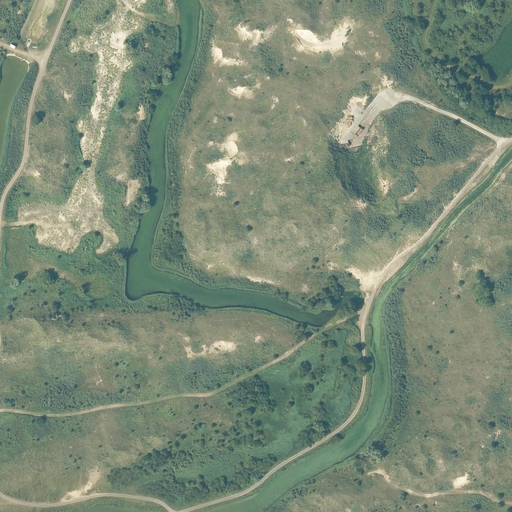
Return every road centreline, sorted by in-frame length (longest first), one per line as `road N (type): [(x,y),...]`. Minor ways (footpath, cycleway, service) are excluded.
road 1 (track): [(364,315),(386,271),(504,143),(399,96),(379,104),(343,142)]
road 2 (track): [(0,411),(51,416),(211,394),(364,315)]
road 3 (track): [(72,0),(45,59),(0,229)]
road 4 (track): [(10,499),(61,505),(125,495),(172,511)]
